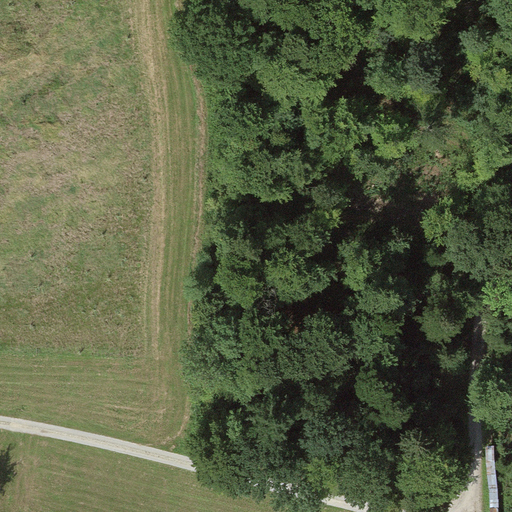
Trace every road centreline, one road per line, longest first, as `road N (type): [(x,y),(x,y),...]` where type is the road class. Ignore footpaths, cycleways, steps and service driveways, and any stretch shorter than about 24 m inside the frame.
road 1 (track): [(0,426),(382,511)]
road 2 (track): [(511,212),(484,311),(476,511)]
